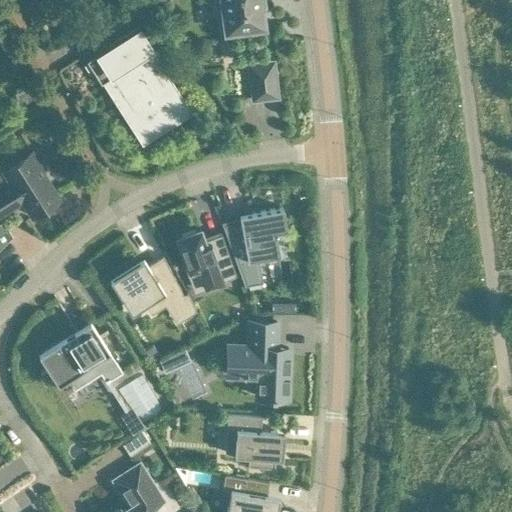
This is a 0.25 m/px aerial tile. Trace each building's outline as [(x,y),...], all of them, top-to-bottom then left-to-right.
[(154,0),(136,0),(134,2),(144,18),(160,8),(154,0)] [(264,26),(261,7),(266,6),(265,0),(213,0),(215,13),(222,12),(225,31),(264,26)] [(139,25),(94,54),(99,62),(91,67),(100,83),(112,76),(132,107),(122,113),(142,144),(192,112),(172,82),(163,88),(143,56),(154,49),(139,25)] [(248,64),(253,99),(277,96),(273,61),(248,64)] [(0,247),(12,235),(6,226),(5,227),(2,221),(0,222),(0,215),(16,205),(15,204),(21,200),(22,201),(31,215),(59,198),(41,169),(45,167),(38,156),(34,159),(30,152),(2,170),(8,179),(0,184),(0,247)] [(240,218),(221,221),(244,285),(262,282),(258,257),(279,253),(275,230),(286,228),(282,206),(252,212),(239,214),(240,218)] [(237,275),(221,233),(204,239),(200,228),(177,237),(189,270),(199,266),(206,286),(237,275)] [(143,258),(110,279),(131,312),(146,303),(151,312),(169,300),(170,303),(184,295),(163,254),(147,264),(143,258)] [(276,347),(277,321),(249,320),(248,346),(228,345),(227,373),(245,374),(259,374),(258,396),(270,396),(270,398),(274,398),(274,396),(286,397),(287,355),(287,354),(288,347),(276,347)] [(98,333),(92,324),(78,333),(71,321),(68,323),(76,334),(45,354),(51,363),(39,371),(41,373),(53,366),(66,387),(69,393),(74,389),(100,372),(106,382),(109,380),(108,380),(122,371),(100,336),(107,331),(106,329),(98,333)] [(170,353),(158,359),(163,368),(174,362),(170,353)] [(260,429),(261,416),(232,414),(232,415),(229,453),(248,454),(248,465),(274,467),(275,457),(282,457),(284,431),(276,431),(260,429)] [(122,443),(129,455),(149,442),(142,430),(122,443)] [(161,500),(141,468),(139,464),(115,479),(132,505),(120,511),(118,509),(112,511),(154,511),(151,506),(161,500)] [(224,474),(222,488),(230,490),(226,510),(233,511),(275,511),(278,501),(279,496),(266,494),(268,481),(224,474)] [(200,511),(212,502),(201,487),(188,497),(200,511)]
